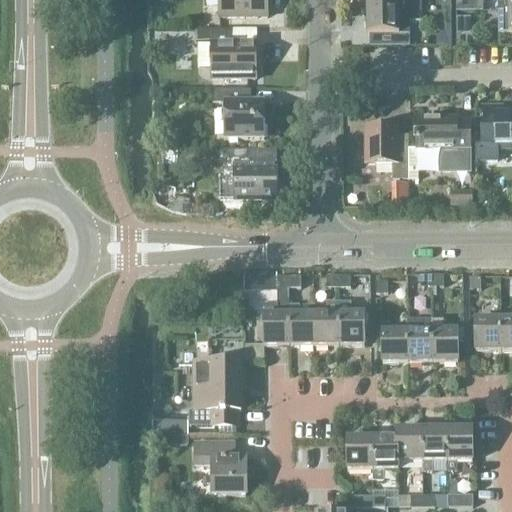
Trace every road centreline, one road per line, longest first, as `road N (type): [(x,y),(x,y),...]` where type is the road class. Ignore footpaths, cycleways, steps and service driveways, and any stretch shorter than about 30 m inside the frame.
road 1 (unclassified): [(92,247),(320,247)]
road 2 (tertiary): [(33,511),(32,311)]
road 3 (residential): [(318,84),(511,84)]
road 4 (unclassified): [(320,247),(511,246)]
road 5 (tertiary): [(30,189),(30,0)]
road 6 (residential): [(282,511),(280,414),(286,407),(357,406)]
road 7 (residential): [(320,247),(318,84)]
road 8 (residential): [(357,406),(463,403),(487,384),(511,384)]
